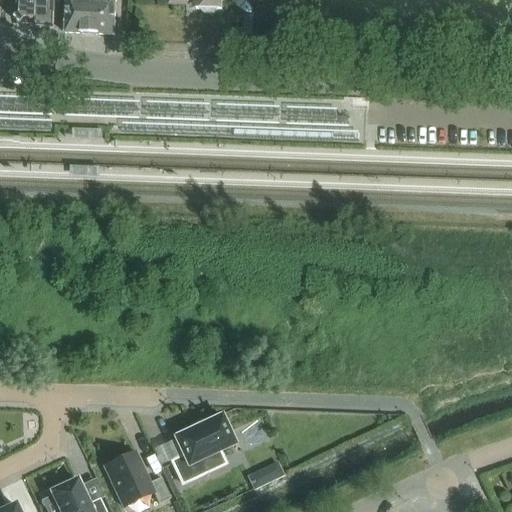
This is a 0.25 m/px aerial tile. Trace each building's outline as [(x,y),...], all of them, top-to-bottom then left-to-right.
[(37,26),(38,0),(16,0),(16,21),(20,25),(36,26),(37,26)] [(36,26),(36,30),(54,31),(56,4),(61,5),(61,0),(38,0),(37,26),(36,26)] [(90,35),(91,0),(67,0),(66,34),(90,35)] [(116,0),(91,0),(90,35),(115,36),(116,0)] [(223,12),(223,0),(168,0),(169,7),(196,8),(196,11),(199,11),(203,15),(216,16),(220,12),(223,12)] [(57,126),(0,124),(0,134),(57,136),(57,126)] [(182,458),(171,463),(182,486),(205,475),(199,462),(234,446),(220,417),(173,439),(182,458)] [(135,454),(103,469),(123,509),(153,495),(158,506),(171,500),(161,479),(150,484),(135,454)] [(272,467),(270,473),(273,481),(285,476),(280,464),(272,467)] [(77,481),(50,494),(58,511),(104,511),(99,500),(88,506),(77,481)]
